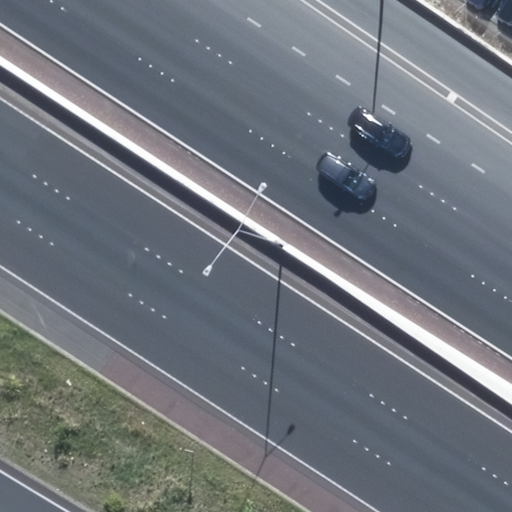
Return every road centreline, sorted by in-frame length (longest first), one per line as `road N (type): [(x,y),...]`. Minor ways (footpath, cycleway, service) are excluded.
road 1 (motorway): [(461,511),(0,211)]
road 2 (motorway): [(140,0),(511,242)]
